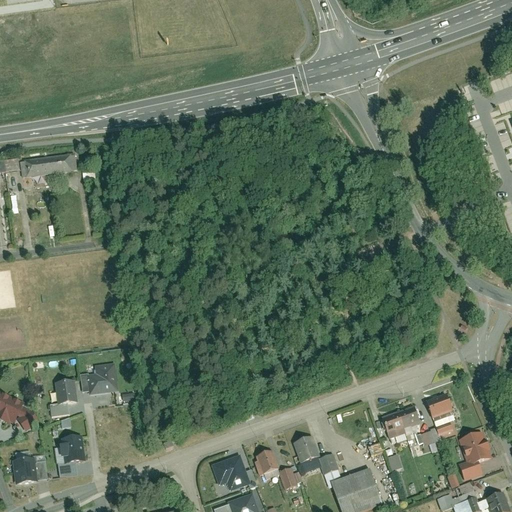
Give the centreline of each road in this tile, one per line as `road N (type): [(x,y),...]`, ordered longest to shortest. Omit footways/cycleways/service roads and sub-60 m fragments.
road 1 (primary): [(351,68),(226,101),(0,136)]
road 2 (residential): [(178,457),(476,351)]
road 3 (residential): [(504,297),(464,277),(428,241),(351,68)]
road 4 (primary): [(511,7),(351,68)]
road 5 (residential): [(28,511),(178,457)]
